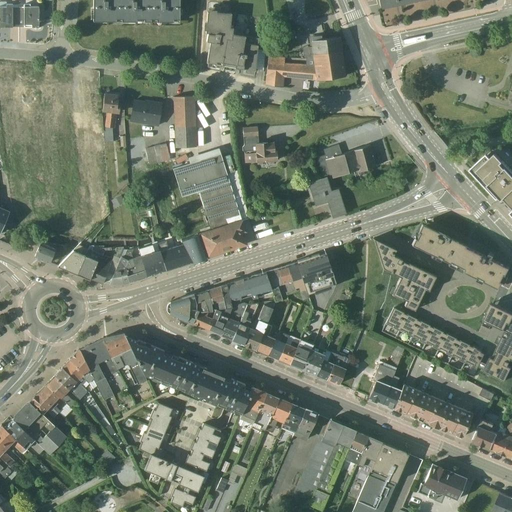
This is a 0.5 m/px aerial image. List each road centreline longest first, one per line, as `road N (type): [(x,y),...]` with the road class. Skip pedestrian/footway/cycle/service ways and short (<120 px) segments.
road 1 (residential): [(511,477),(181,338)]
road 2 (residential): [(59,59),(325,104),(384,89)]
road 3 (secondary): [(148,291),(388,216)]
road 4 (secondary): [(511,19),(369,54)]
